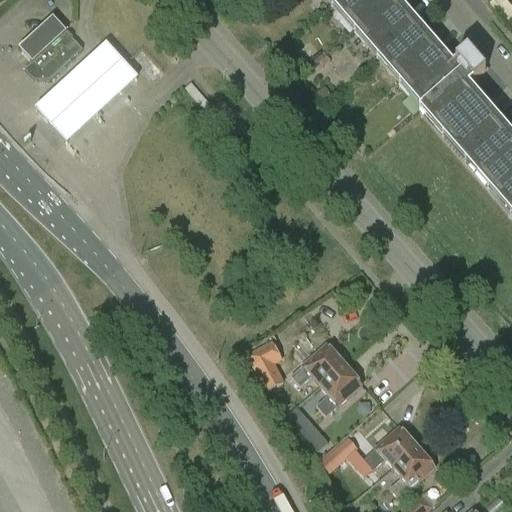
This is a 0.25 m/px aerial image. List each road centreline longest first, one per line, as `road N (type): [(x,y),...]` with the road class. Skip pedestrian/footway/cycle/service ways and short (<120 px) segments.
road 1 (residential): [(175,0),(511,387)]
road 2 (primary): [(279,511),(206,397),(0,154)]
road 3 (primary): [(0,223),(158,511)]
